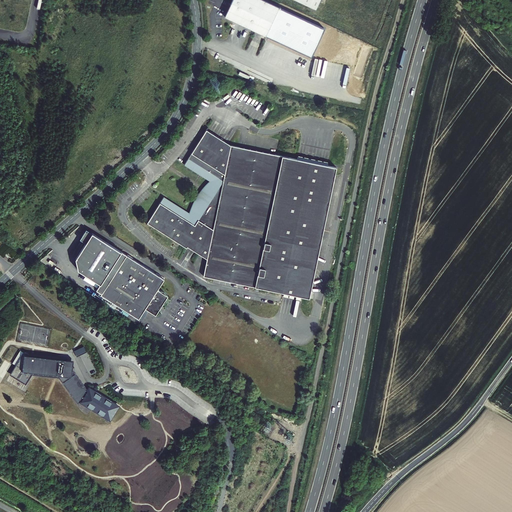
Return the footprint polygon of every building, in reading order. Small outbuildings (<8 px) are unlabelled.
[(278,8),(259,0),(231,0),(224,18),(265,37),(278,8)] [(321,0),(293,0),(316,11),(321,0)] [(206,131),(205,130),(202,135),(201,137),(191,153),(222,179),(178,244),(186,249),(186,248),(206,260),(203,277),(309,297),(335,166),(229,145),(214,136),(206,131)] [(198,198),(195,207),(196,208),(191,216),(163,198),(147,224),(178,244),(222,179),(191,153),(184,165),(199,174),(200,173),(202,174),(201,175),(212,182),(209,185),(206,189),(208,190),(206,192),(204,191),(198,198)] [(96,291),(101,294),(126,255),(85,230),(79,240),(85,243),(75,259),(77,271),(100,285),(96,291)] [(159,308),(161,304),(162,304),(164,303),(167,300),(167,299),(167,297),(167,296),(168,295),(167,295),(166,293),(165,292),(164,290),(160,289),(158,289),(164,278),(126,255),(101,294),(100,295),(139,319),(145,308),(156,314),(159,309),(159,308)] [(83,347),(74,351),(76,357),(86,352),(83,347)] [(10,375),(16,379),(26,385),(33,374),(59,377),(77,404),(80,403),(110,423),(119,407),(93,391),(89,388),(86,390),(73,371),(73,363),(31,358),(20,351),(12,364),(15,366),(10,375)] [(0,511),(11,511),(13,508),(0,501),(0,511)]
